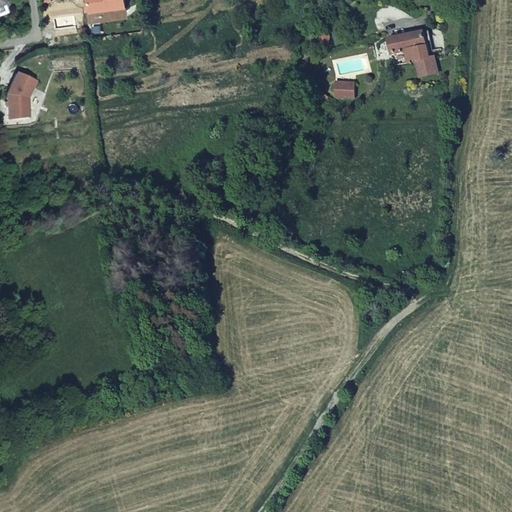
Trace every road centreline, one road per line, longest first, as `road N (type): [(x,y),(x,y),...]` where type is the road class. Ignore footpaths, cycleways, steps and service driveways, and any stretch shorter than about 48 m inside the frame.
road 1 (track): [(416,302),(357,366),(261,511)]
road 2 (residential): [(321,0),(283,135),(193,203)]
